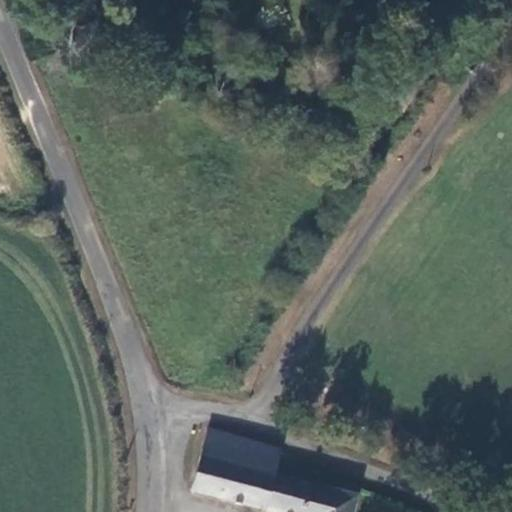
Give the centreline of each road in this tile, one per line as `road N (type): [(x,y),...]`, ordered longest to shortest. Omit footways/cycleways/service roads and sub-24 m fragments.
road 1 (unclassified): [(153,401),(0,26)]
road 2 (unclassified): [(153,401),(292,437),(465,511)]
